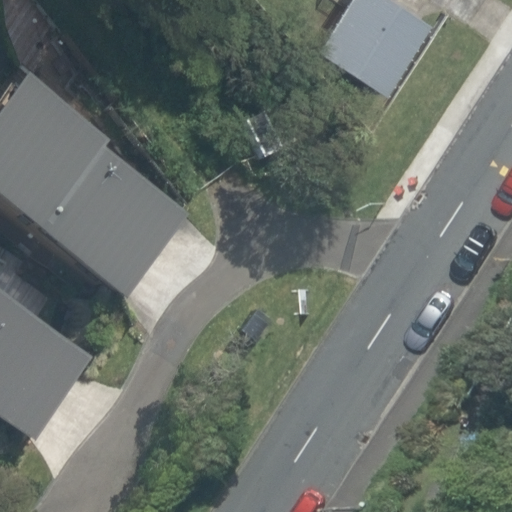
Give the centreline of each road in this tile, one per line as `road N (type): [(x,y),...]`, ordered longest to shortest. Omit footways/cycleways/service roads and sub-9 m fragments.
road 1 (unclassified): [(511,120),(260,511)]
road 2 (track): [(85,0),(147,74),(311,191),(341,235)]
